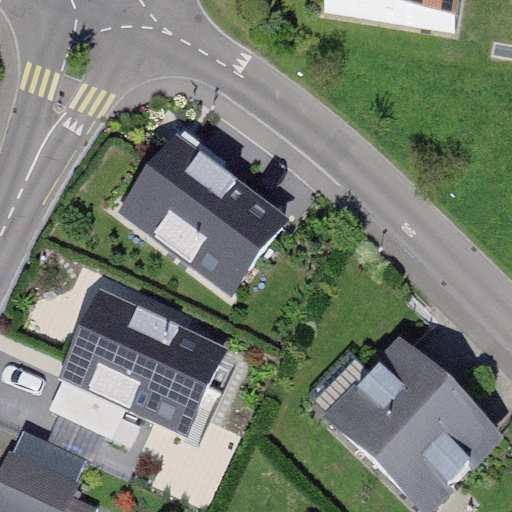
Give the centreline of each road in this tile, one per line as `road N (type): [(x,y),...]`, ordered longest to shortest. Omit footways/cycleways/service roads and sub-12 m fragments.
road 1 (residential): [(111,10),(241,80),(511,324)]
road 2 (residential): [(0,254),(111,10)]
